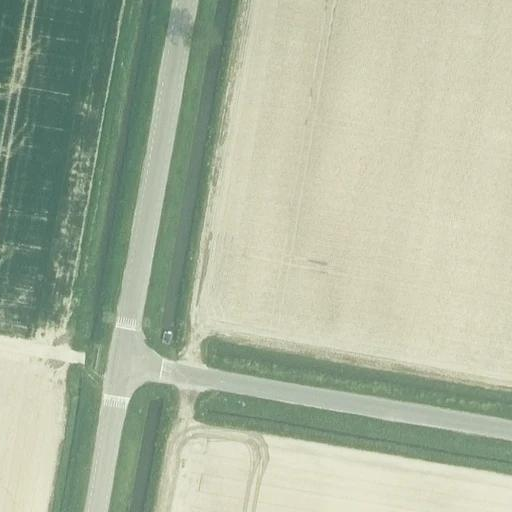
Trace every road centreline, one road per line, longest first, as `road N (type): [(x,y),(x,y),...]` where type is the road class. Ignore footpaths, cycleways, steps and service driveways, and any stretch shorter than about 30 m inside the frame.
road 1 (unclassified): [(511,434),(118,366)]
road 2 (unclassified): [(118,366),(182,0)]
road 3 (unclassified): [(93,511),(118,366)]
